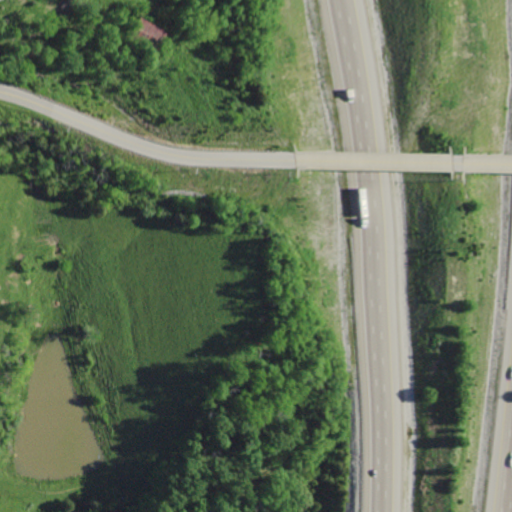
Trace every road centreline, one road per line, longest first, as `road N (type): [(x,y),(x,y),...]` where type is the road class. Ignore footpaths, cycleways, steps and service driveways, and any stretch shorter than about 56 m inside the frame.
road 1 (motorway): [(338,0),(370,253),(374,511)]
road 2 (tertiary): [(292,161),(173,156),(0,94)]
road 3 (tertiary): [(440,165),(292,161)]
